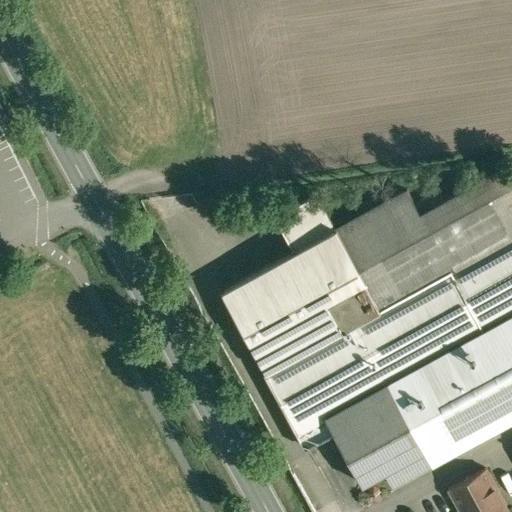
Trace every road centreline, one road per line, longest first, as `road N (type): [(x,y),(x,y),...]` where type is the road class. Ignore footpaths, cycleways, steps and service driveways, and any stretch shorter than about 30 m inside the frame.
road 1 (secondary): [(268,511),(96,201)]
road 2 (secondary): [(96,201),(0,28)]
